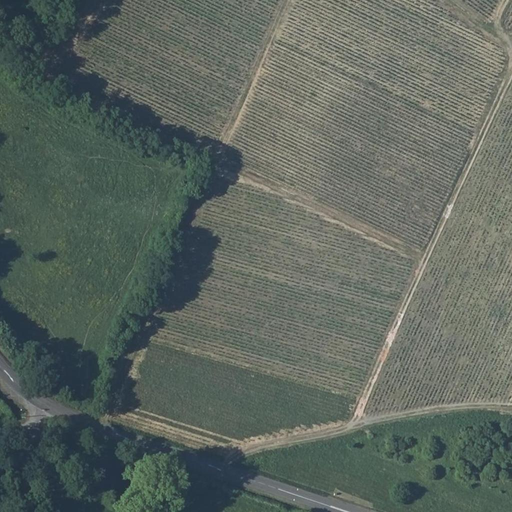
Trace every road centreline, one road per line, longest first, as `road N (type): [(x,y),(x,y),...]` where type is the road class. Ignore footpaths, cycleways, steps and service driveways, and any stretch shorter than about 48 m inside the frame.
road 1 (track): [(97,428),(285,0)]
road 2 (track): [(511,56),(355,424)]
road 3 (tertiary): [(347,511),(50,408)]
road 4 (track): [(355,424),(472,404),(511,407)]
road 5 (track): [(221,469),(237,456),(355,424)]
